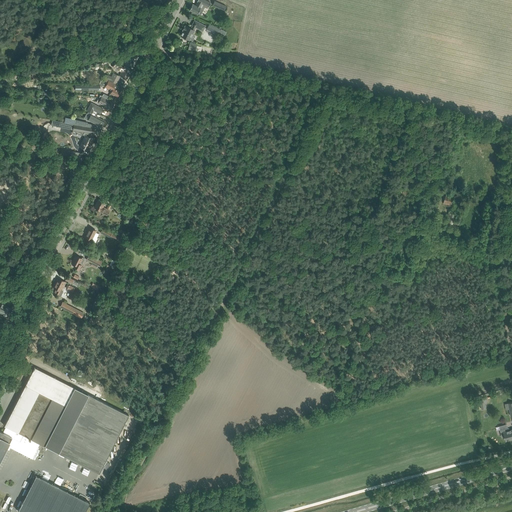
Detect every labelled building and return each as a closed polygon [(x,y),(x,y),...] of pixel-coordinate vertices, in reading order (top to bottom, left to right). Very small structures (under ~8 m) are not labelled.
[(196,5),(192,3),(189,10),(197,14),(198,13),(201,15),(203,10),(200,8),(200,7),(202,4),(208,7),(210,3),(205,0),(197,0),(197,1),(198,1),(196,5)] [(183,30),(180,35),(183,37),(183,38),(186,39),(186,38),(189,40),(190,40),(192,41),(195,36),(192,34),(194,30),(195,27),(203,31),(205,26),(199,22),(194,20),(192,25),(191,28),(185,26),(183,30)] [(206,29),(216,34),(218,31),(219,32),(220,30),(219,29),(209,23),(206,29)] [(190,42),(188,49),(195,51),(196,44),(190,42)] [(42,50),(35,55),(40,61),(46,56),(44,54),(46,52),(43,48),(41,49),(42,50)] [(115,63),(113,67),(117,69),(122,72),(120,75),(127,78),(132,69),(125,66),(124,68),(118,65),(115,63)] [(107,74),(106,78),(110,80),(109,80),(116,84),(120,76),(112,73),(111,76),(107,74)] [(99,84),(99,85),(102,85),(105,87),(112,90),(110,93),(113,95),(117,97),(120,91),(116,89),(113,87),(114,87),(116,83),(109,80),(104,78),(102,81),(101,84),(99,84)] [(101,95),(96,103),(100,105),(101,104),(106,107),(111,109),(114,103),(109,101),(108,100),(108,99),(102,96),(101,95)] [(87,111),(91,113),(92,112),(96,114),(98,111),(100,113),(102,109),(92,103),(87,111)] [(92,112),(91,113),(88,120),(92,122),(95,123),(96,124),(101,127),(104,121),(100,118),(98,117),(96,116),(96,114),(92,112)] [(65,120),(64,122),(93,129),(95,125),(87,123),(88,122),(65,117),(65,120)] [(93,129),(64,122),(61,122),(52,120),(51,125),(82,132),(92,133),(93,129)] [(84,136),(79,146),(86,150),(88,147),(89,147),(91,143),(90,143),(92,139),(89,138),(91,134),(83,132),(81,135),(84,136)] [(61,149),(60,155),(74,157),(79,158),(80,152),(75,151),(61,149)] [(443,203),(448,205),(451,206),(453,198),(445,196),(443,203)] [(94,207),(99,209),(101,210),(100,211),(106,215),(109,210),(103,207),(105,203),(98,199),(94,207)] [(114,200),(112,203),(126,210),(128,207),(114,200)] [(452,229),(453,228),(457,229),(459,223),(455,222),(457,214),(449,212),(445,226),(452,229)] [(96,232),(93,230),(89,228),(85,236),(92,240),(91,241),(95,242),(96,244),(99,245),(101,244),(102,242),(101,239),(100,238),(97,238),(99,234),(96,232)] [(100,232),(118,241),(123,243),(124,240),(102,229),(100,232)] [(144,249),(141,254),(147,257),(149,251),(144,249)] [(75,255),(71,263),(75,265),(74,267),(79,270),(82,265),(81,264),(84,259),(82,257),(81,258),(80,257),(75,255)] [(91,256),(89,260),(92,262),(91,265),(96,268),(98,265),(99,266),(101,262),(91,256)] [(66,279),(77,285),(78,282),(68,276),(66,279)] [(55,292),(59,295),(61,290),(60,290),(65,281),(58,278),(53,287),(57,289),(55,292)] [(2,313),(3,314),(7,316),(11,308),(7,305),(6,305),(6,306),(2,304),(0,307),(0,311),(2,313)] [(67,304),(64,309),(78,317),(81,312),(67,304)] [(40,443),(45,446),(75,387),(34,367),(4,425),(6,426),(3,433),(0,430),(0,460),(7,448),(9,450),(10,447),(32,458),(40,443)] [(58,452),(99,473),(102,467),(107,469),(110,463),(105,461),(129,415),(88,394),(58,452)] [(504,436),(506,441),(511,438),(511,429),(509,430),(509,428),(500,430),(502,437),(504,436)] [(18,511),(19,511),(84,511),(90,502),(36,475),(18,511)]
